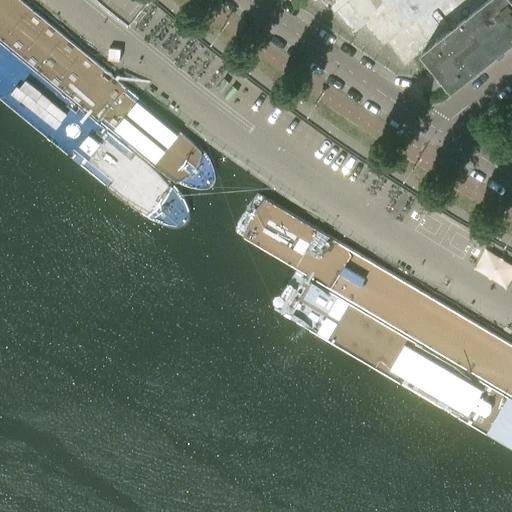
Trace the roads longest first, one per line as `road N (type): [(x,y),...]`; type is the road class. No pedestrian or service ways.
road 1 (residential): [(91,0),(278,159),(511,305)]
road 2 (residential): [(438,128),(251,0)]
